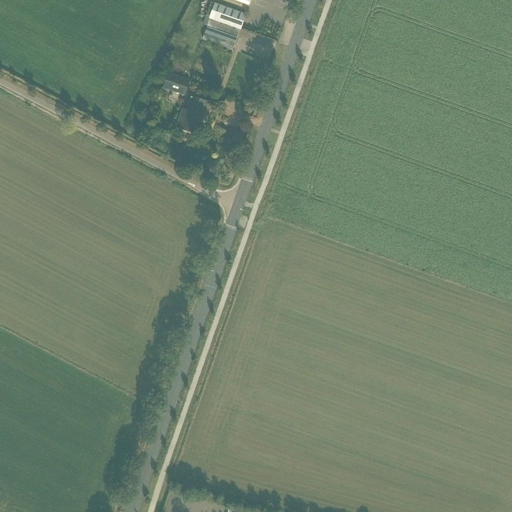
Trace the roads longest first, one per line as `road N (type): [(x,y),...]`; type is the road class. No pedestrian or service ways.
road 1 (tertiary): [(132,511),(237,205)]
road 2 (unclassified): [(237,205),(0,81)]
road 3 (tertiary): [(237,205),(309,0)]
